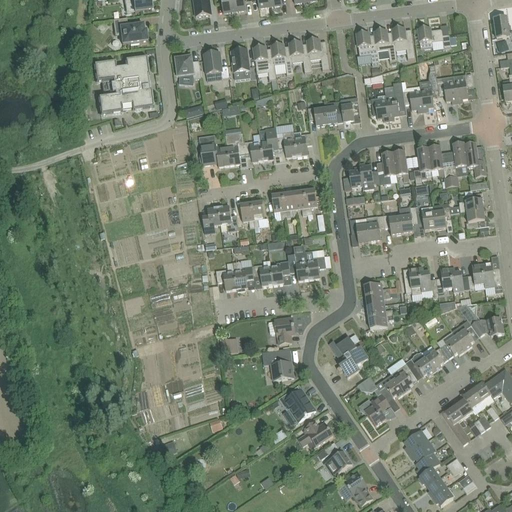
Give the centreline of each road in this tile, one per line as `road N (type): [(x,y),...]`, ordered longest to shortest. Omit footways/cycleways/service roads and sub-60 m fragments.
road 1 (residential): [(369,453),(307,358),(316,329),(344,311),(349,293)]
road 2 (residential): [(164,45),(339,21)]
road 3 (residential): [(369,453),(511,350)]
road 4 (residential): [(164,45),(172,111),(166,125),(82,150)]
road 5 (residential): [(345,268),(392,261),(404,251),(506,244)]
road 6 (residential): [(339,21),(473,2)]
road 7 (residential): [(204,195),(334,171)]
road 8 (residential): [(221,309),(349,293)]
road 9 (residential): [(490,125),(473,2)]
road 10 (residential): [(368,141),(490,125)]
road 11 (residential): [(506,244),(490,125)]
